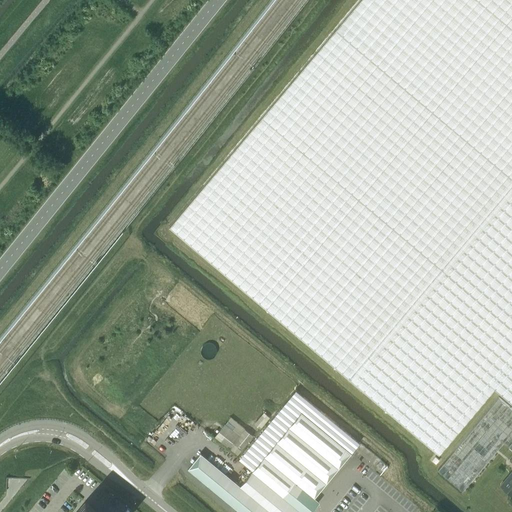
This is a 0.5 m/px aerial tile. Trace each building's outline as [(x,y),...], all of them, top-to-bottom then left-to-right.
[(511,0),(358,0),(169,226),(438,453),(494,387),(511,402),(511,0)] [(511,407),(499,397),(438,469),(463,490),(504,441),(511,447),(511,456),(509,460),(511,461),(511,407)] [(200,452),(187,467),(241,511),(301,511),(306,511),(317,499),(314,496),(351,452),(301,411),(240,485),(200,452)] [(263,411),(255,422),(261,427),(269,417),(263,411)] [(225,423),(214,436),(237,454),(248,442),(247,441),(225,423)] [(511,470),(500,485),(511,495),(511,494),(511,470)] [(99,511),(96,509),(85,500),(75,511),(99,511)]
